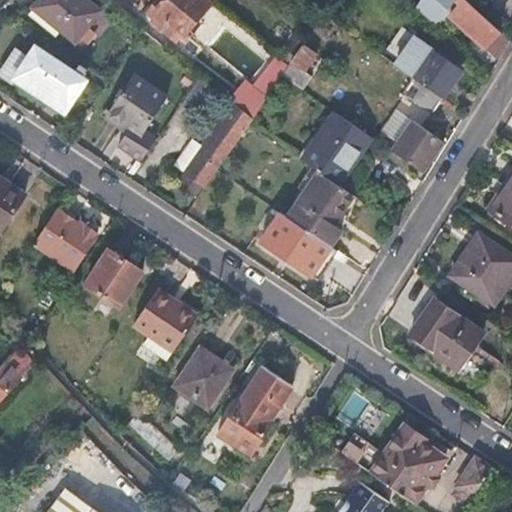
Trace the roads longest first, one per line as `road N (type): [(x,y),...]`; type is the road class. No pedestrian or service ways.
road 1 (residential): [(0,114),(349,341)]
road 2 (residential): [(511,81),(349,341)]
road 3 (residential): [(349,341),(511,447)]
